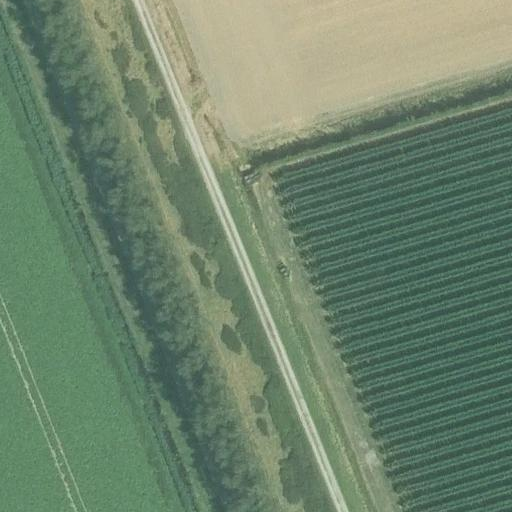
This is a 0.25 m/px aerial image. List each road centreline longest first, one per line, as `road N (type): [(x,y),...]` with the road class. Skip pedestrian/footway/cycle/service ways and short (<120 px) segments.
road 1 (track): [(343,511),(142,0)]
road 2 (unclassified): [(30,0),(229,511)]
